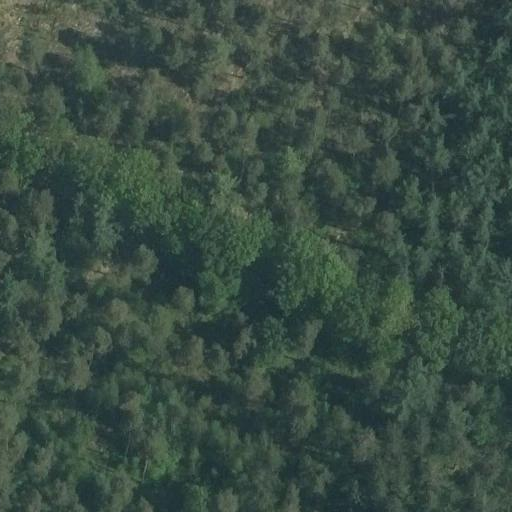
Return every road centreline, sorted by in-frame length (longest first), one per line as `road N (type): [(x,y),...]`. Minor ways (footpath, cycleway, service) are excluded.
road 1 (track): [(0,158),(355,330),(511,380)]
road 2 (track): [(137,229),(0,352)]
